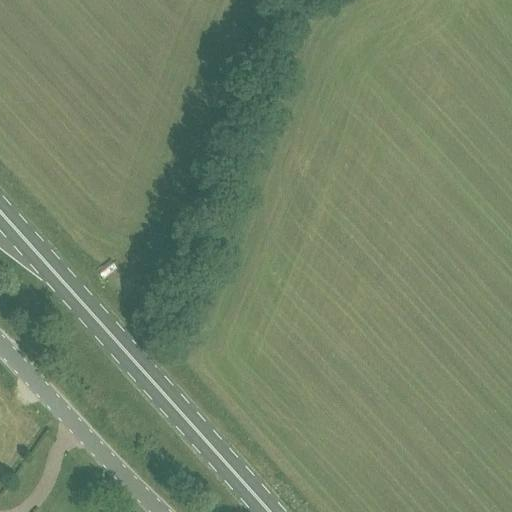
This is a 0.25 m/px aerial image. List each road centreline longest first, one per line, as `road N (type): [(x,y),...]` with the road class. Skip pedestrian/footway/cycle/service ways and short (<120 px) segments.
road 1 (primary): [(269,511),(0,212)]
road 2 (unclassified): [(160,511),(0,342)]
